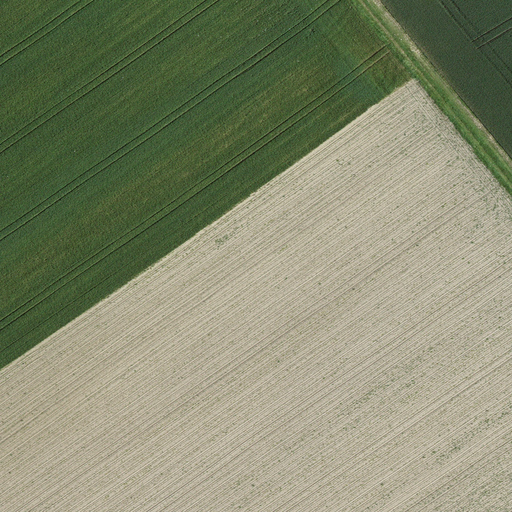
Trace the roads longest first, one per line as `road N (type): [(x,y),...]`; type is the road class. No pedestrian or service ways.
road 1 (track): [(511,174),(370,0)]
road 2 (track): [(376,511),(511,417)]
